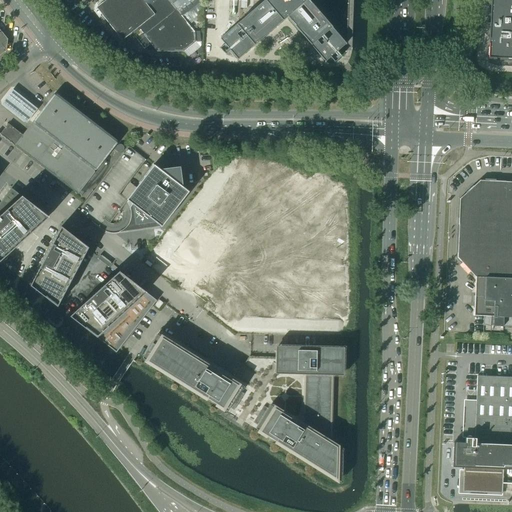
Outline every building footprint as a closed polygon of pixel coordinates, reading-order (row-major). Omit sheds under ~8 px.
[(203,21),(203,0),(155,0),(147,6),(142,0),(105,0),(96,8),(122,40),(131,33),(144,49),(150,44),(157,52),(183,52),(195,42),(194,32),(188,25),(193,21),(203,21)] [(264,0),(238,23),(220,39),(224,44),(220,48),(220,49),(225,54),(225,55),(230,50),(238,59),(256,44),(284,19),(287,17),(310,43),(325,61),(330,57),(334,61),(340,56),(337,51),(345,44),(330,26),(307,0),(264,0)] [(490,29),(488,58),(511,58),(511,0),(488,0),(488,5),(489,5),(491,5),(490,23),(487,23),(487,29),(488,29),(488,28),(490,29)] [(37,108),(12,88),(1,102),(26,122),(37,108)] [(53,95),(22,135),(8,124),(0,134),(14,145),(14,146),(78,195),(94,173),(94,171),(94,170),(96,170),(117,143),(117,140),(57,94),(53,95)] [(180,167),(159,170),(153,165),(136,188),(130,183),(120,195),(126,200),(132,205),(134,215),(130,215),(130,218),(129,221),(128,224),(126,227),(127,227),(156,223),(161,227),(188,192),(182,187),(180,167)] [(313,180),(240,177),(240,189),(312,192),(313,180)] [(511,182),(480,181),(460,199),(457,257),(476,277),(474,316),(483,316),(483,333),(502,334),(503,327),(511,327),(511,182)] [(96,337),(115,351),(154,300),(150,296),(145,293),(146,292),(119,271),(118,272),(116,270),(115,271),(110,268),(111,266),(88,248),(61,227),(48,218),(48,217),(22,196),(21,197),(6,185),(0,193),(0,262),(30,286),(57,307),(57,306),(69,316),(96,337)] [(309,203),(249,201),(248,207),(308,209),(309,203)] [(113,233),(115,233),(114,224),(113,224),(112,224),(110,223),(109,222),(105,220),(106,219),(105,218),(104,219),(105,220),(100,226),(99,226),(99,227),(102,228),(105,230),(107,232),(110,232),(113,233)] [(154,306),(158,309),(163,303),(159,300),(154,306)] [(244,364),(245,365),(257,372),(248,385),(160,330),(157,334),(142,358),(227,411),(255,428),(255,429),(340,482),(341,449),(330,443),(332,375),(343,375),(344,347),(276,346),(275,357),(250,357),(250,356),(249,356),(244,364)] [(467,402),(465,438),(465,443),(453,442),(452,460),(451,467),(463,467),(462,492),(502,494),(503,469),(507,469),(511,469),(511,377),(477,376),(476,400),(476,403),(467,402)]
